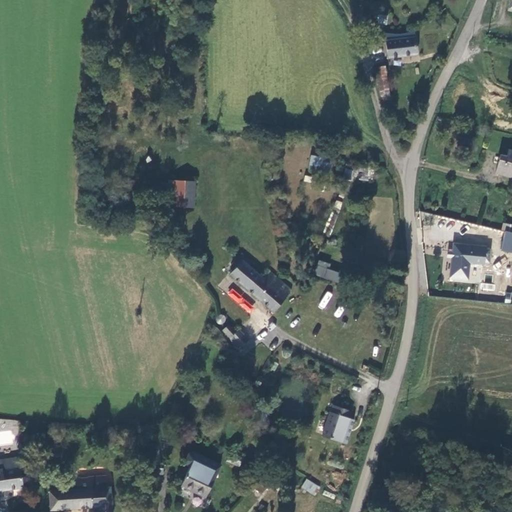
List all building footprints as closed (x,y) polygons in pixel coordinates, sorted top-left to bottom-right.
[(413,34),(385,39),(388,60),(416,55),(413,34)] [(376,69),(379,81),(379,85),(381,93),(384,100),(391,98),(386,68),(376,69)] [(348,146),(326,143),(324,153),(342,155),(347,154),(348,146)] [(500,155),(495,172),(511,176),(511,148),(509,148),(507,156),(500,155)] [(333,162),(312,158),(310,172),(330,176),(333,162)] [(356,173),(347,171),(345,180),(354,182),(356,173)] [(195,209),(195,182),(170,181),(167,208),(195,209)] [(511,223),(503,222),(501,230),(505,231),(511,232),(511,223)] [(511,252),(511,232),(505,231),(500,249),(511,252)] [(483,264),(485,246),(455,243),(451,277),(468,279),(470,263),(483,264)] [(226,260),(230,264),(236,257),(242,262),(245,258),(235,249),(226,260)] [(236,257),(230,264),(224,271),(274,315),(292,293),(270,274),(264,282),(242,262),(236,257)] [(330,269),(331,264),(319,260),(314,275),(339,283),(342,273),(330,269)] [(328,290),(317,306),(323,310),(333,294),(328,290)] [(224,331),(231,341),(237,351),(249,340),(240,331),(237,334),(230,325),(224,331)] [(349,419),(351,411),(335,406),(332,414),(330,413),(322,437),(338,442),(342,432),(343,427),(350,429),(353,420),(349,419)] [(231,451),(227,461),(239,467),(244,457),(231,451)] [(212,477),(215,479),(221,466),(194,453),(189,455),(186,461),(187,466),(190,467),(191,467),(212,477)] [(190,467),(180,488),(205,500),(215,479),(212,477),(191,467),(190,467)] [(0,490),(22,487),(19,468),(1,470),(0,469),(0,490)] [(110,511),(109,489),(109,488),(106,489),(105,477),(75,479),(76,490),(49,491),(51,509),(96,507),(96,511),(110,511)] [(306,478),(301,488),(315,496),(320,486),(306,478)]
